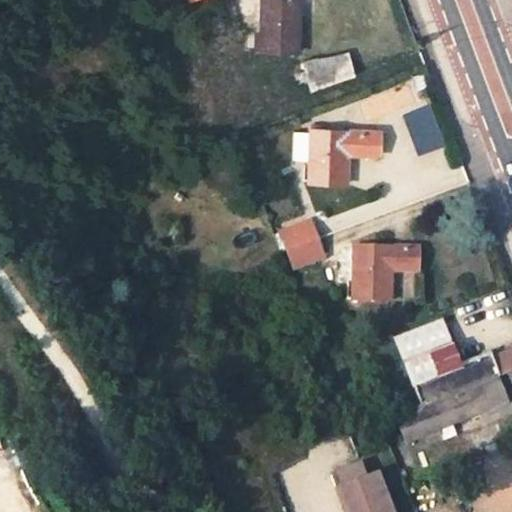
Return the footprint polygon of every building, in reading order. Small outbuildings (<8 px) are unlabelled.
[(297,0),(262,0),(262,33),(261,49),(296,51),(297,0)] [(347,52),(302,64),(303,70),(307,86),(308,89),(352,73),(347,52)] [(303,70),(290,73),(295,90),(307,86),(303,70)] [(422,71),(410,75),(416,89),(427,86),(422,71)] [(414,157),(442,147),(427,104),(399,114),(414,157)] [(309,160),(309,180),(345,181),(345,153),(376,154),(377,131),(310,129),(310,131),(294,131),(292,159),(309,160)] [(252,179),(239,184),(243,194),(256,189),(252,179)] [(308,221),(280,231),(287,248),(314,238),(308,221)] [(314,238),(287,248),(294,267),(321,256),(314,238)] [(416,248),(353,247),(352,299),(388,299),(389,270),(415,270),(416,248)] [(442,325),(394,340),(413,387),(460,369),(442,325)] [(511,349),(488,358),(497,377),(505,374),(511,371),(511,349)] [(488,358),(460,369),(413,387),(420,407),(497,377),(488,358)] [(506,403),(497,382),(399,420),(407,440),(506,403)] [(388,401),(374,407),(376,413),(390,408),(388,401)] [(330,475),(343,511),(391,511),(376,474),(365,477),(359,464),(330,475)]
